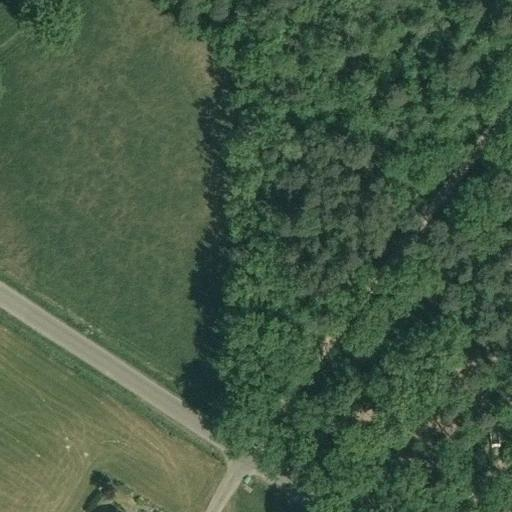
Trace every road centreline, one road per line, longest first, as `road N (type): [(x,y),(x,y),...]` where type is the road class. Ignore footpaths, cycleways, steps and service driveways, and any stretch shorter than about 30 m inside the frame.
road 1 (track): [(511,97),(241,465)]
road 2 (unclassified): [(312,511),(0,306)]
